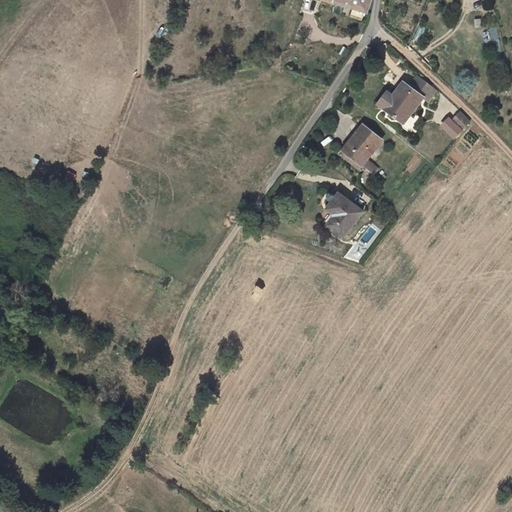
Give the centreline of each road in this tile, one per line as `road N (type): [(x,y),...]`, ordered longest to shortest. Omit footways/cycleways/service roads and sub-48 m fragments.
road 1 (track): [(67,511),(92,497),(138,432),(180,323),(272,178)]
road 2 (track): [(511,161),(372,25)]
